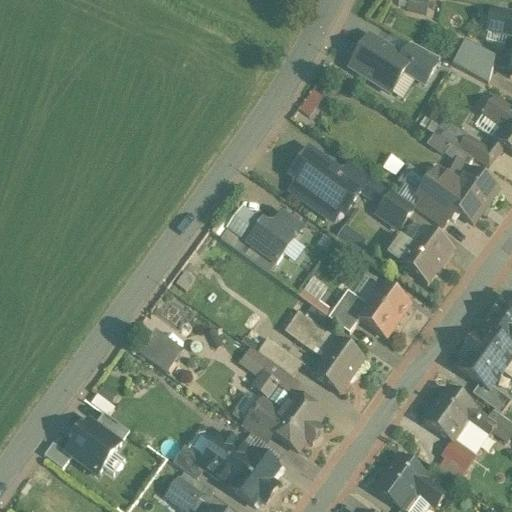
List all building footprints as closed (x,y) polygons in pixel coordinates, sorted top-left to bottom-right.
[(511,16),(498,13),(493,34),(511,38),(511,16)] [(371,40),(352,71),(389,95),(409,64),(371,40)] [(500,61),(470,45),(457,70),(493,89),(500,61)] [(511,126),(511,112),(500,103),(487,121),(507,134),(511,126)] [(511,155),(511,126),(507,134),(499,146),(508,153),(511,155)] [(472,142),(464,154),(494,172),(508,153),(499,146),(493,155),(472,142)] [(346,174),(316,152),(292,180),(299,185),(288,196),(336,232),(375,186),(352,167),(346,174)] [(457,219),(474,230),(500,194),(469,170),(456,162),(448,179),(437,171),(414,201),(418,206),(415,212),(444,233),(457,219)] [(398,199),(382,220),(403,235),(419,214),(415,212),(398,199)] [(277,232),(249,212),(232,235),(285,272),(300,251),(312,233),(288,216),(277,232)] [(459,256),(429,234),(404,269),(432,289),(447,269),(449,271),(459,256)] [(391,343),(414,311),(386,292),(372,311),(363,324),(365,324),(391,343)] [(372,311),(353,297),(333,324),(354,339),(365,324),(363,324),(372,311)] [(511,303),(510,302),(486,333),(511,351),(511,303)] [(344,400),(369,365),(342,345),(341,346),(303,318),(289,339),(324,364),(316,380),(344,400)] [(183,352),(191,343),(165,324),(143,359),(172,377),(188,356),(183,352)] [(511,358),(511,351),(486,333),(472,353),(502,374),(511,358)] [(290,379),(297,384),(307,369),(273,344),(262,359),(290,379)] [(502,374),(472,353),(461,368),(491,389),(502,374)] [(289,380),(275,370),(258,394),(273,405),(282,392),(290,381),(289,380)] [(282,392),(294,400),(303,388),(297,384),(290,379),(289,380),(290,381),(282,392)] [(481,414),(453,394),(428,428),(456,448),(471,428),(492,443),(502,430),(480,415),(481,414)] [(328,422),(300,401),(285,422),(274,437),(278,439),(303,457),(312,445),(317,449),(326,437),(320,433),(328,422)] [(285,422),(265,407),(246,431),(270,450),(278,439),(274,437),(285,422)] [(88,431),(68,460),(99,482),(120,453),(88,431)] [(232,492),(258,511),(264,511),(282,489),(290,478),(277,468),(262,457),(251,473),(221,451),(215,459),(195,443),(177,467),(201,486),(209,476),(232,493),(232,492)] [(431,482),(404,462),(380,495),(403,511),(409,511),(419,499),(436,511),(440,511),(451,497),(431,483),(431,482)] [(209,497),(183,478),(176,486),(167,499),(183,511),(197,511),(203,505),(209,497)]
